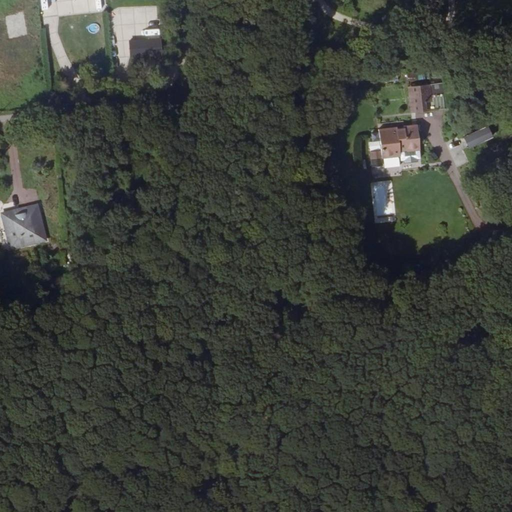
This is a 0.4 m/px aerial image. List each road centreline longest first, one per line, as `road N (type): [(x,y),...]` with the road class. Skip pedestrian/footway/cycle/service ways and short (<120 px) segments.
road 1 (unclassified): [(191,98),(237,511)]
road 2 (unclassified): [(0,118),(191,98)]
